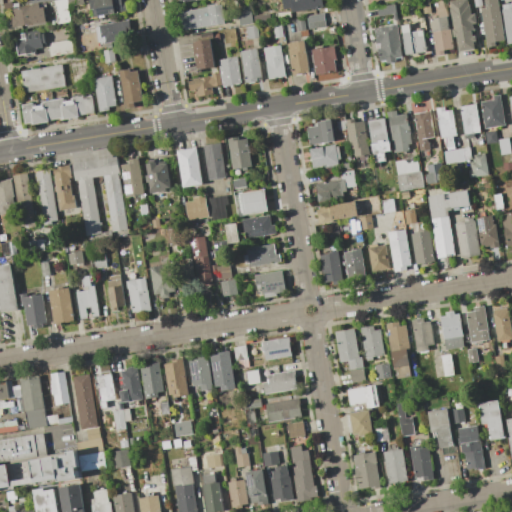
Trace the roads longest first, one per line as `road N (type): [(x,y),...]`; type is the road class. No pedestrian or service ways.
road 1 (tertiary): [(0,151),(511,67)]
road 2 (residential): [(0,362),(297,313)]
road 3 (residential): [(276,106),(307,298)]
road 4 (residential): [(321,308),(511,276)]
road 5 (residential): [(312,322),(346,509)]
road 6 (residential): [(151,0),(171,123)]
